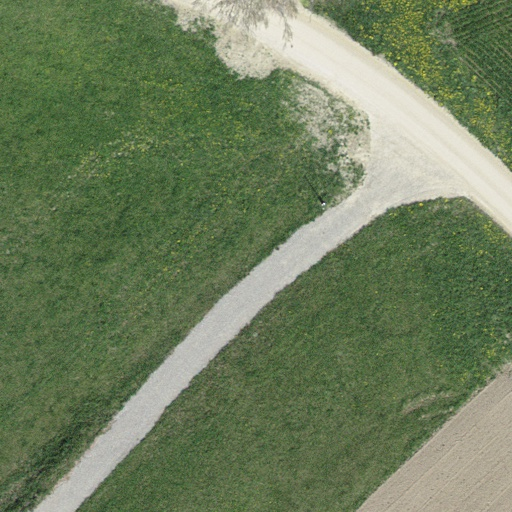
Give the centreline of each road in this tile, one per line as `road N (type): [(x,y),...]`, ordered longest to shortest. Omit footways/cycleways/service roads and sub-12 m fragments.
road 1 (track): [(425,131),(4,511)]
road 2 (track): [(511,198),(272,12),(238,0)]
